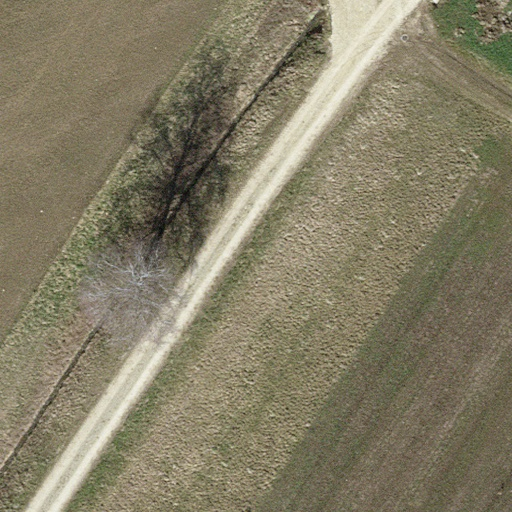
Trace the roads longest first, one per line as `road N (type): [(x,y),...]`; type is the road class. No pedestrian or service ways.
road 1 (track): [(45,511),(369,32),(403,0)]
road 2 (track): [(385,17),(511,102)]
